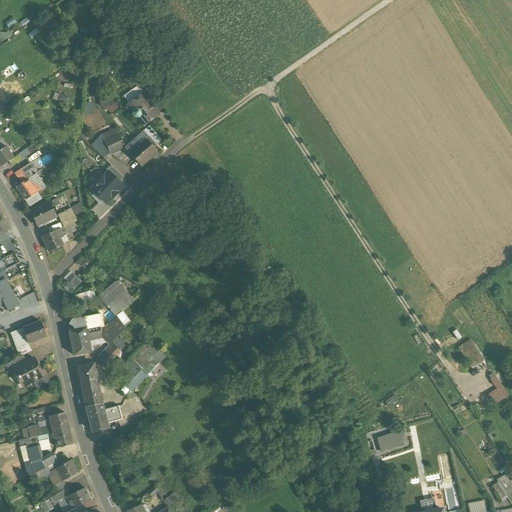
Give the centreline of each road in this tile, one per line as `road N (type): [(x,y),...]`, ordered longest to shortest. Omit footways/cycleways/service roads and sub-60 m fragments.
road 1 (track): [(263,88),(459,385)]
road 2 (tertiary): [(111,511),(76,414),(46,283),(0,188)]
road 3 (track): [(390,0),(193,135)]
